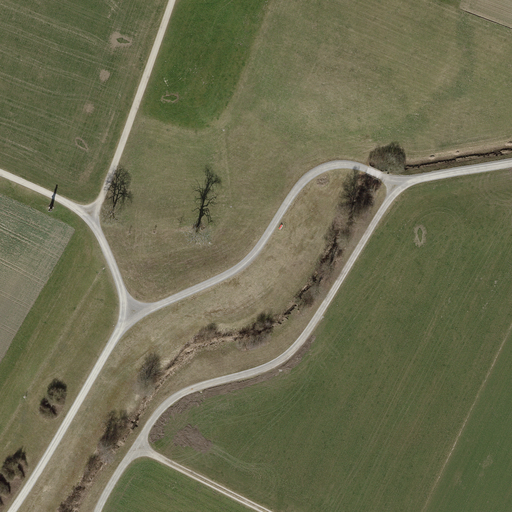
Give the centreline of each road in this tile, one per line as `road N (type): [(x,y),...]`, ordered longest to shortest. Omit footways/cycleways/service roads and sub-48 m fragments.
road 1 (track): [(511,164),(399,189),(295,347),(265,368),(166,404),(97,511)]
road 2 (track): [(11,511),(130,314),(89,218),(0,175)]
road 3 (track): [(399,189),(358,166),(317,170),(235,270),(130,314)]
road 4 (track): [(175,0),(89,218)]
road 5 (track): [(266,511),(136,446)]
